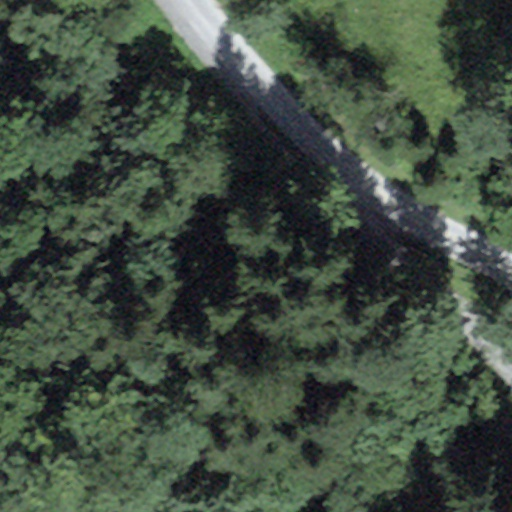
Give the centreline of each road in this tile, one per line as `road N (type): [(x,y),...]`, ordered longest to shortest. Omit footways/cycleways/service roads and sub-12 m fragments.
road 1 (unclassified): [(199,0),(350,164),(511,257)]
road 2 (track): [(384,184),(511,346)]
